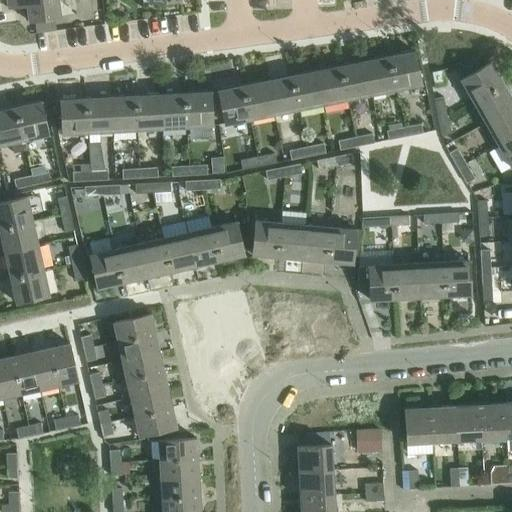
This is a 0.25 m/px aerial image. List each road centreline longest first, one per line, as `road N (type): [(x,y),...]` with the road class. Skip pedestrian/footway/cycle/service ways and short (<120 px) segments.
road 1 (unclassified): [(511,26),(445,9),(42,63),(0,51)]
road 2 (unclassified): [(255,511),(254,416),(285,380),(511,353)]
